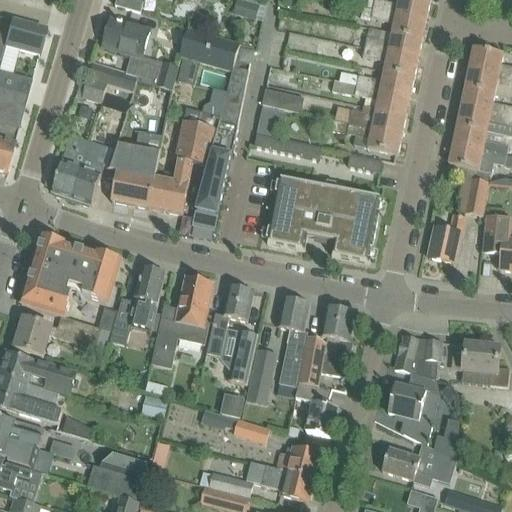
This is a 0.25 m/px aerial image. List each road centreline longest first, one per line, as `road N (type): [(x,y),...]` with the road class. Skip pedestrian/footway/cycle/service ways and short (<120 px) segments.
road 1 (residential): [(393,300),(216,264),(23,207)]
road 2 (residential): [(393,300),(455,0)]
road 3 (residential): [(341,511),(393,300)]
road 4 (unclassified): [(23,207),(83,0)]
